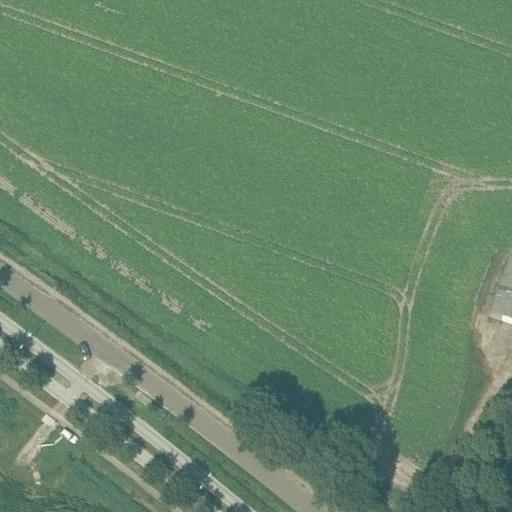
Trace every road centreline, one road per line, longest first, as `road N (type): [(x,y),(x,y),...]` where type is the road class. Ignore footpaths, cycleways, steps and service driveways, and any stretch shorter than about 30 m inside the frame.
road 1 (unclassified): [(312,511),(0,277)]
road 2 (secondary): [(240,511),(0,324)]
road 3 (secondary): [(0,354),(204,511)]
